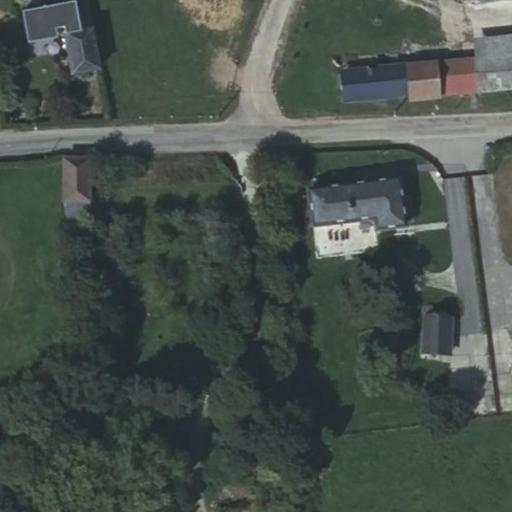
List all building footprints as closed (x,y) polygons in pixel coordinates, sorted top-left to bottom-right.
[(97,70),(90,30),(80,31),(75,6),(59,9),(71,74),(97,70)] [(409,100),(511,89),(511,53),(442,60),(341,70),(344,100),(408,95),(409,100)] [(87,223),(87,158),(62,159),(62,200),(66,224),(87,223)] [(397,179),(307,191),(312,225),(374,218),(374,229),(403,225),(397,179)] [(72,308),(62,222),(38,224),(49,311),(72,308)] [(422,353),(447,354),(450,318),(424,317),(422,353)] [(303,391),(287,392),(287,406),(305,405),(303,391)]
